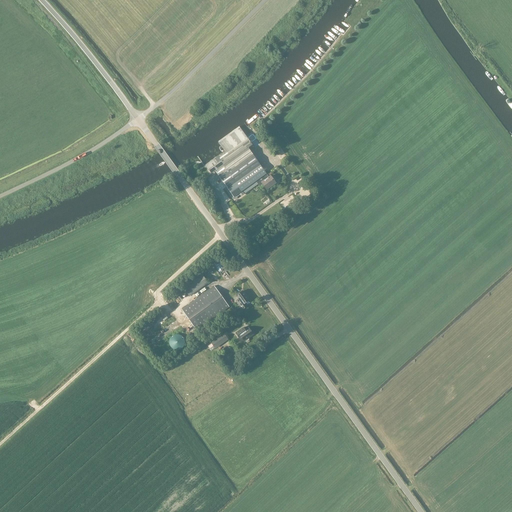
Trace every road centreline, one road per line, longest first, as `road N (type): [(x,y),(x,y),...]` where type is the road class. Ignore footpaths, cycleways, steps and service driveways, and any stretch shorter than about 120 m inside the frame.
road 1 (tertiary): [(179,177),(420,511)]
road 2 (unclassified): [(137,120),(264,0)]
road 3 (unclassified): [(0,195),(137,120)]
road 4 (tertiary): [(137,120),(40,0)]
